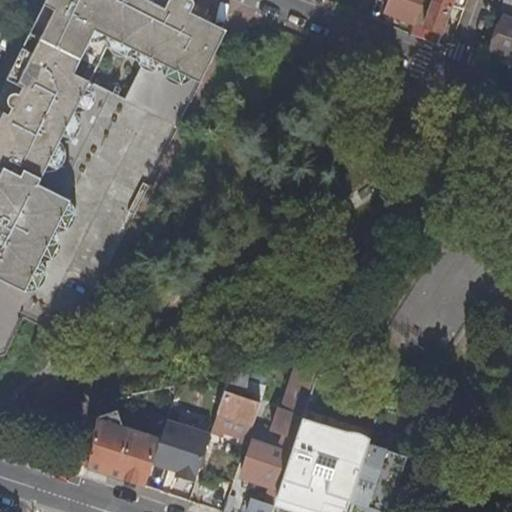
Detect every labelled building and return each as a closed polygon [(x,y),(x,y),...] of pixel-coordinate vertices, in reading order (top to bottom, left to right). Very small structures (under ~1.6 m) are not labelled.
[(0,264),(39,186),(61,141),(56,139),(70,110),(75,112),(98,66),(112,37),(178,70),(204,19),(189,12),(192,4),(193,0),(192,0),(46,0),(45,2),(16,63),(24,67),(18,82),(20,90),(20,93),(14,93),(10,95),(9,98),(9,102),(10,105),(12,108),(4,111),(0,118),(0,264)] [(389,0),(385,11),(416,23),(424,0),(389,0)] [(434,0),(424,0),(416,23),(442,34),(452,6),(435,0),(434,0)] [(452,6),(463,11),(467,0),(435,0),(452,6)] [(511,55),(511,18),(505,16),(494,49),(511,55)] [(201,81),(225,30),(204,19),(178,70),(201,81)] [(56,139),(61,141),(75,112),(70,110),(56,139)] [(129,211),(135,213),(149,185),(143,181),(129,211)] [(39,186),(0,264),(0,277),(28,291),(50,246),(72,202),(39,186)] [(368,443),(380,406),(376,404),(366,401),(370,386),(320,364),(316,375),(302,418),(296,436),(292,446),(296,448),(309,453),(313,442),(338,450),(346,453),(363,459),(368,443)] [(240,439),(248,442),(273,365),(231,374),(212,430),(222,433),(225,427),(242,432),(240,439)] [(286,412),(302,418),(316,375),(300,370),(296,382),(286,412)] [(89,468),(145,486),(154,462),(168,420),(173,407),(180,386),(104,400),(101,401),(89,468)] [(380,391),(370,386),(366,401),(376,404),(380,391)] [(280,431),(284,432),(296,436),(302,418),(286,412),(280,431)] [(168,420),(154,462),(169,467),(170,463),(178,466),(177,470),(176,475),(195,481),(211,434),(168,420)] [(222,433),(240,439),(242,432),(225,427),(222,433)] [(249,511),(270,511),(275,499),(277,493),(292,446),(296,436),(284,432),(284,436),(290,438),(286,450),(254,440),(242,476),(271,486),(263,509),(252,505),(249,511)] [(327,485),(338,450),(313,442),(309,453),(298,488),(323,496),(327,485)] [(363,459),(350,499),(388,511),(406,455),(368,443),(363,459)] [(295,506),(315,511),(345,511),(349,502),(350,499),(363,459),(346,453),(335,488),(331,499),(323,496),(298,488),(309,453),(296,448),(292,446),(277,493),(275,499),(295,506)] [(331,499),(335,488),(327,485),(323,496),(331,499)]
